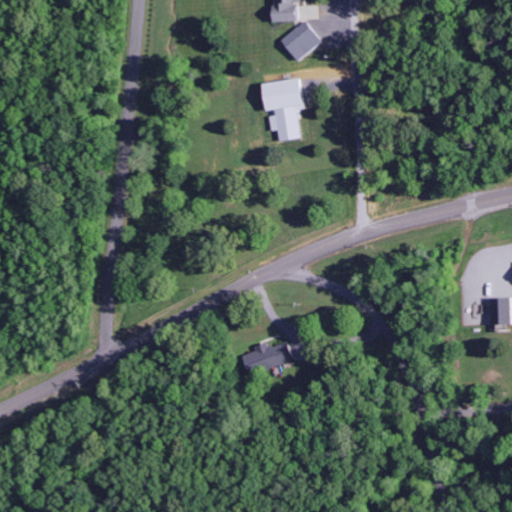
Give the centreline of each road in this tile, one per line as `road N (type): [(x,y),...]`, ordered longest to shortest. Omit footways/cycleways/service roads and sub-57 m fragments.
road 1 (residential): [(106,357),(141,0)]
road 2 (residential): [(441,511),(443,487),(416,391),(387,332),(356,302),(272,269)]
road 3 (residential): [(0,409),(272,269)]
road 4 (residential): [(272,269),(384,224),(511,192)]
